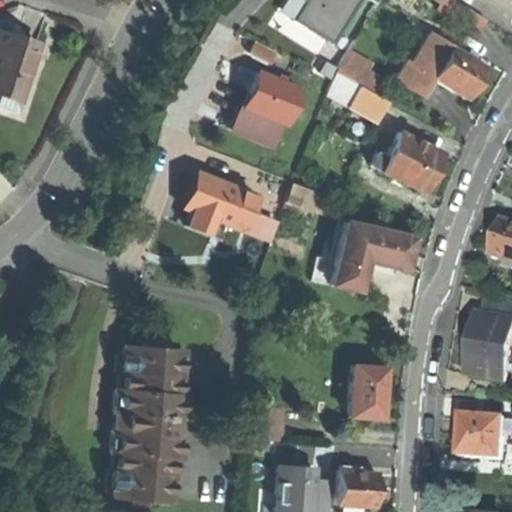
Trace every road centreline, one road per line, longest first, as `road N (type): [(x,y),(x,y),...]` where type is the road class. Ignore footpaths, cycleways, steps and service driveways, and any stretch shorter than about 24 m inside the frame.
road 1 (residential): [(511,106),(422,321),(406,511)]
road 2 (residential): [(0,246),(59,180),(136,29)]
